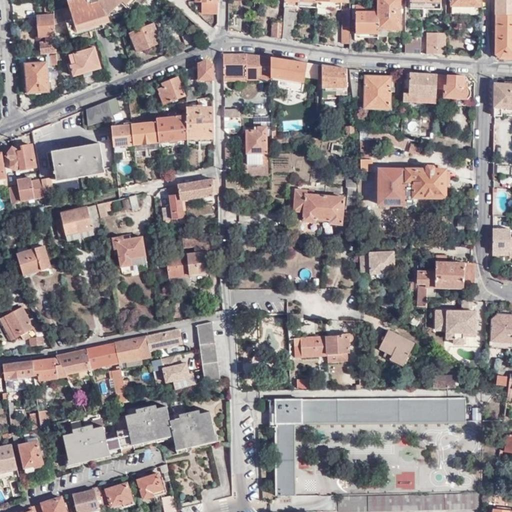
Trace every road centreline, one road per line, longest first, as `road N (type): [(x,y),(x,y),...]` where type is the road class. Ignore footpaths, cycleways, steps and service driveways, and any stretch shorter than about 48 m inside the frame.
road 1 (residential): [(215,45),(482,66)]
road 2 (residential): [(482,66),(481,252),(492,282),(511,294)]
road 3 (residential): [(0,360),(226,314)]
road 4 (unknown): [(223,290),(370,316),(441,349)]
road 5 (residential): [(11,129),(215,45)]
road 6 (residential): [(226,314),(231,391),(241,403),(244,511)]
road 7 (residential): [(5,511),(160,462)]
road 8 (residential): [(218,171),(226,314)]
road 9 (residential): [(0,2),(11,129)]
road 10 (residential): [(215,45),(218,171)]
